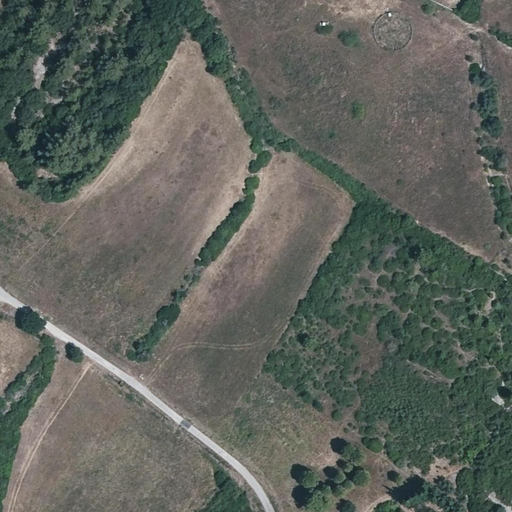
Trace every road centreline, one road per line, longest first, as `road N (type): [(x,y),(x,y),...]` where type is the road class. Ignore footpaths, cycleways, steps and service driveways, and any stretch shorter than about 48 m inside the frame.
road 1 (unclassified): [(0,292),(237,466),(269,511)]
road 2 (track): [(86,351),(77,386),(22,467),(10,511)]
